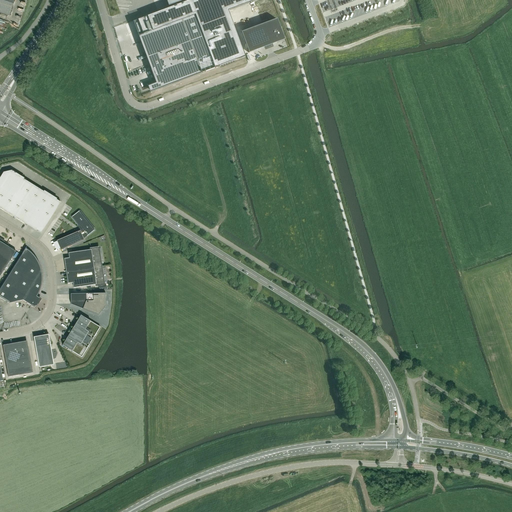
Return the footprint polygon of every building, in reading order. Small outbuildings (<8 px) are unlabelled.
[(14,0),(0,0),(0,12),(9,16),(14,0)] [(212,59),(195,15),(139,36),(151,70),(156,83),(150,85),(152,91),(215,68),(212,59)] [(241,32),(249,53),(285,40),(277,19),(241,32)] [(0,208),(40,234),(60,202),(15,174),(10,175),(10,173),(6,174),(6,176),(1,177),(0,179),(0,208)] [(80,231),(56,241),(60,250),(84,240),(83,239),(86,236),(87,236),(94,230),(79,211),(71,217),(81,230),(80,231)] [(0,239),(0,275),(15,252),(7,246),(8,244),(0,239)] [(0,297),(9,303),(23,300),(34,307),(39,298),(37,296),(39,292),(40,288),(41,283),(42,279),(41,274),(41,269),(39,265),(37,261),(35,257),(32,254),(29,251),(25,248),(0,288),(0,297)] [(90,249),(90,250),(68,253),(69,258),(64,259),(66,271),(101,266),(98,248),(90,249)] [(101,266),(66,271),(67,284),(72,283),(73,288),(96,285),(103,284),(101,266)] [(70,304),(98,315),(105,305),(105,293),(70,294),(70,304)] [(90,342),(100,327),(80,315),(71,330),(90,342)] [(71,330),(62,345),(81,357),(90,342),(71,330)] [(1,342),(24,338),(24,332),(0,336),(1,342)] [(53,364),(48,335),(33,338),(39,367),(53,364)] [(21,343),(10,345),(10,346),(3,348),(8,377),(32,373),(28,346),(26,347),(26,346),(26,345),(25,344),(25,343),(23,343),(22,343),(21,343)]
